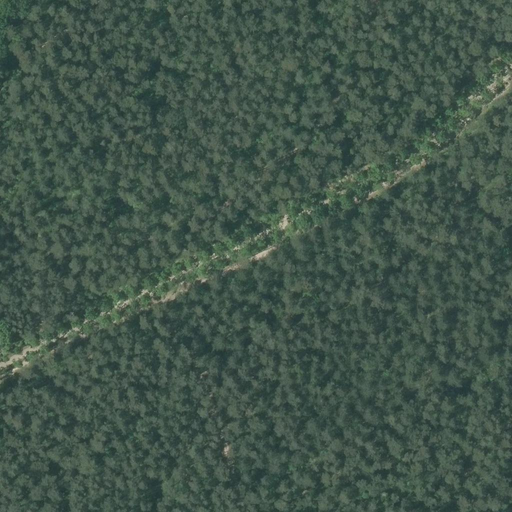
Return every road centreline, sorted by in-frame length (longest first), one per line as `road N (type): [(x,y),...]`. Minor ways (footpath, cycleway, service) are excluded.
road 1 (track): [(511,64),(395,169),(162,287)]
road 2 (track): [(241,511),(210,396),(162,287)]
road 3 (track): [(162,287),(0,364)]
